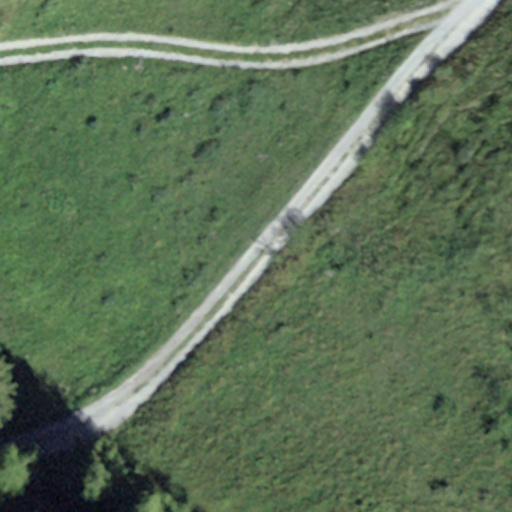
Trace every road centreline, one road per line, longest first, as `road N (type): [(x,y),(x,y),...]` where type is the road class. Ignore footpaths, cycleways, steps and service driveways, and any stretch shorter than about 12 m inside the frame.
road 1 (track): [(491,0),(97,398),(0,444)]
road 2 (track): [(0,48),(71,41),(255,53),(444,8),(473,19)]
